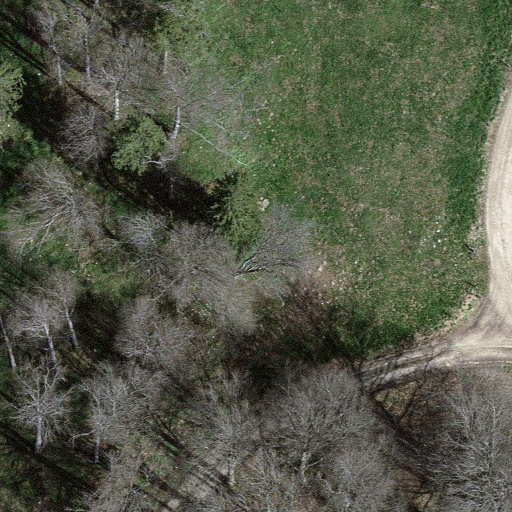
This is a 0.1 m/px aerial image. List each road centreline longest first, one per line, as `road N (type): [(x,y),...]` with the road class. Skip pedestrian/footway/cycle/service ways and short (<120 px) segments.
road 1 (track): [(510,328),(258,423),(217,455),(182,511)]
road 2 (track): [(511,329),(489,245),(511,127)]
